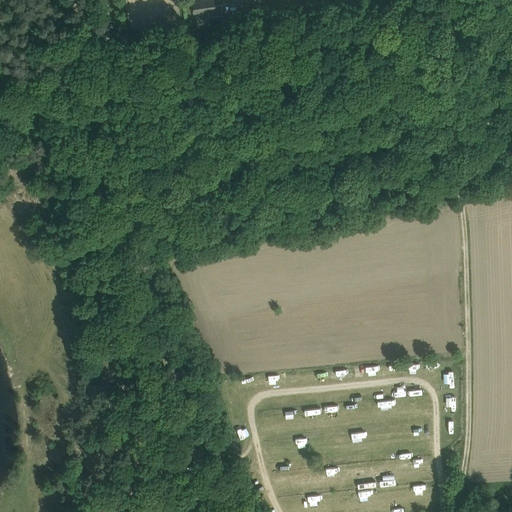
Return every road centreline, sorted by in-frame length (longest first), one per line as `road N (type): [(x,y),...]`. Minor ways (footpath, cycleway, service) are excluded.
road 1 (unclassified): [(234,511),(176,389),(106,103),(103,0)]
road 2 (track): [(511,115),(451,129),(464,227),(470,419),(463,511)]
road 3 (track): [(451,129),(499,0)]
